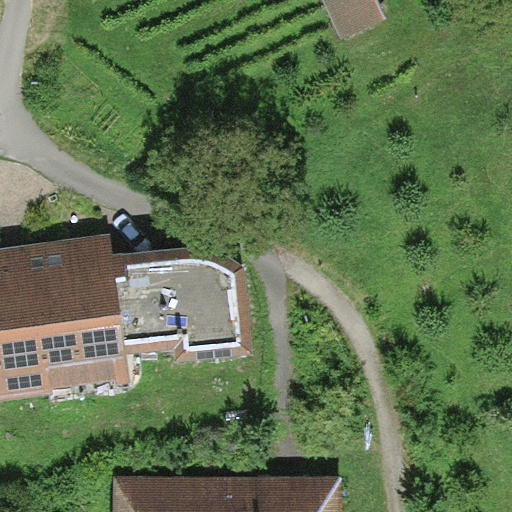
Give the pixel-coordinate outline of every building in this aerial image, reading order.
[(373,0),(328,0),(338,24),(377,8),(373,0)] [(19,238),(36,367),(115,359),(113,324),(105,247),(104,226),(19,238)] [(203,237),(105,247),(113,324),(178,320),(179,332),(237,328),(236,290),(232,257),(203,237)] [(0,373),(36,367),(19,238),(0,241),(0,373)] [(331,511),(331,474),(117,475),(117,511),(331,511)]
